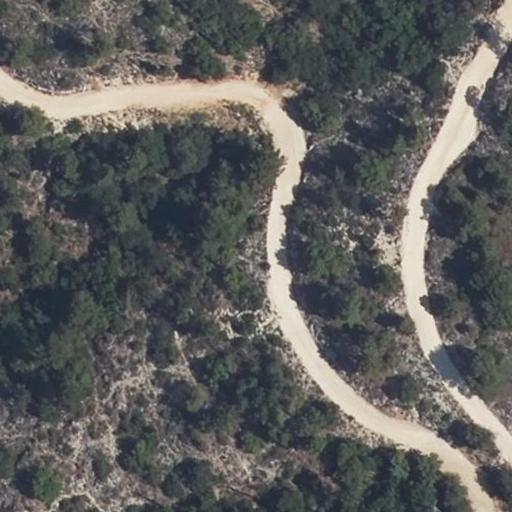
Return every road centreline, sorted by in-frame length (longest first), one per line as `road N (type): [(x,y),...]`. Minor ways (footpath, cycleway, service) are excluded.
road 1 (track): [(0,70),(25,88),(244,81),(279,92),(299,147),(283,234),(305,328),(366,415),(459,461),(484,511)]
road 2 (track): [(511,434),(454,358),(419,274),(427,192),(511,34)]
